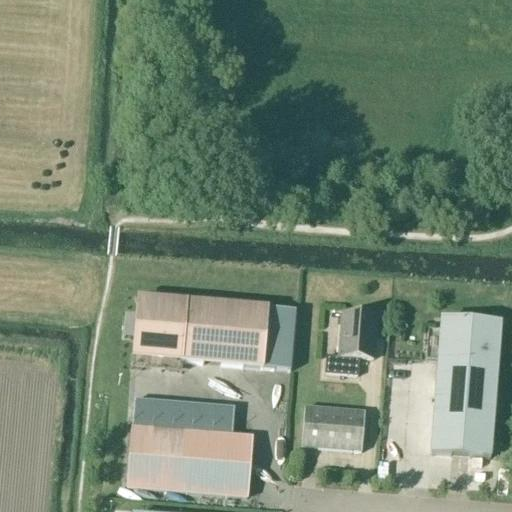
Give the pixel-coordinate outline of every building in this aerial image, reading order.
[(181,365),(261,372),(266,312),(186,305),(186,307),(145,303),(143,321),(138,321),(136,341),(141,342),(140,360),(181,363),(181,365)] [(375,319),(341,316),(338,360),(325,359),(324,377),(356,380),(358,362),(372,363),(375,319)] [(436,365),(429,457),(489,461),(496,370),(495,370),(499,328),(440,324),(437,365),(436,365)] [(304,411),(300,451),(360,456),(364,416),(304,411)] [(126,492),(246,501),(251,441),(131,431),(126,492)]
